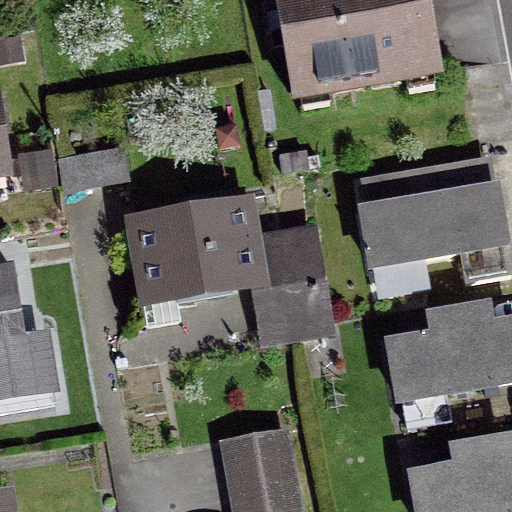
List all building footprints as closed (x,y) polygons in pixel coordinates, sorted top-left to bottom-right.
[(276,0),(293,98),(439,73),(426,0),(276,0)] [(0,66),(24,62),(21,38),(0,40),(0,66)] [(0,158),(10,157),(5,127),(0,127),(0,158)] [(122,151),(60,161),(65,192),(127,182),(122,151)] [(465,286),(511,278),(496,192),(423,205),(418,175),(364,185),(369,214),(363,215),(372,270),(460,255),(465,286)] [(252,286),(262,345),(325,335),(308,234),(252,244),(243,194),(196,202),(199,216),(133,228),(147,328),(181,322),(177,299),(252,286)] [(0,412),(54,405),(46,355),(27,358),(13,271),(0,272),(0,412)] [(435,341),(391,348),(400,403),(511,383),(511,327),(489,331),(486,312),(432,321),(435,341)] [(297,511),(285,436),(223,446),(233,511),(297,511)] [(413,480),(418,511),(511,511),(511,460),(509,443),(455,453),(458,472),(413,480)]
